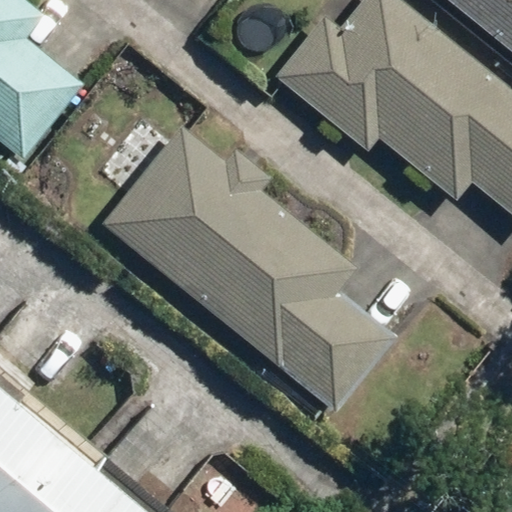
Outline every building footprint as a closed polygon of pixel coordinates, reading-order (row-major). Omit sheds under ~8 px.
[(36,0),(0,0),(0,134),(25,155),(90,77),(32,29),(49,10),(36,0)] [(511,76),(417,0),(365,0),(362,5),(355,0),(333,0),(276,72),(371,149),(384,133),(462,197),(478,177),(511,204),(511,76)] [(511,0),(473,0),(511,33),(511,0)] [(265,184),(274,173),(242,148),(233,159),(188,124),(112,222),(344,403),(402,329),(341,281),(360,257),(265,184)] [(188,511),(0,358),(0,511),(188,511)]
